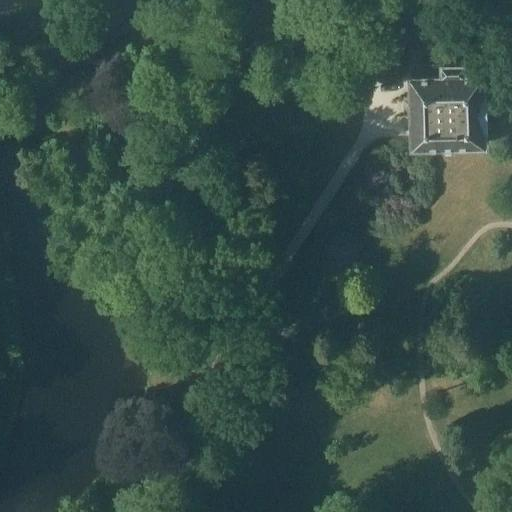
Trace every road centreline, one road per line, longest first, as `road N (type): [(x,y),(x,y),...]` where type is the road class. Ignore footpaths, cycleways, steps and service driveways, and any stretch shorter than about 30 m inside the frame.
road 1 (track): [(116,511),(209,367),(167,254),(155,170),(168,105),(194,74)]
road 2 (track): [(194,74),(308,0)]
